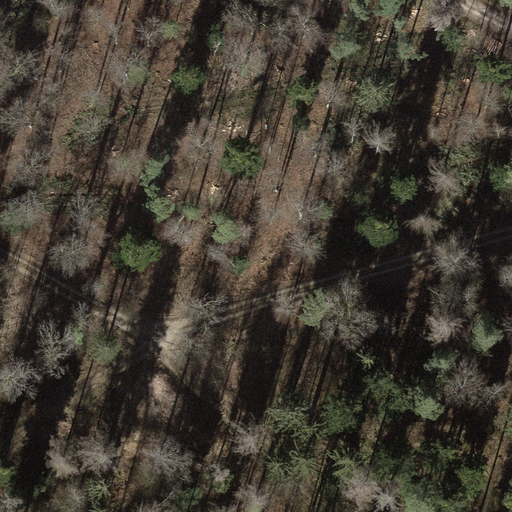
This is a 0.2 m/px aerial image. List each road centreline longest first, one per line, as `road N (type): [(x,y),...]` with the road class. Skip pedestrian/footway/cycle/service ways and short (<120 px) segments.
road 1 (track): [(0,441),(133,339),(511,235)]
road 2 (track): [(0,247),(133,339),(289,511)]
